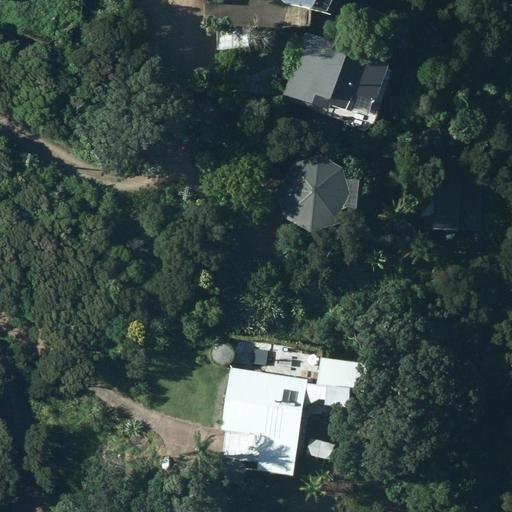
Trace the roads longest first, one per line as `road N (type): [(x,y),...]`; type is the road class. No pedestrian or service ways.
road 1 (unclassified): [(0,125),(112,183),(151,179),(175,166),(181,0)]
road 2 (unclassified): [(20,511),(0,369)]
